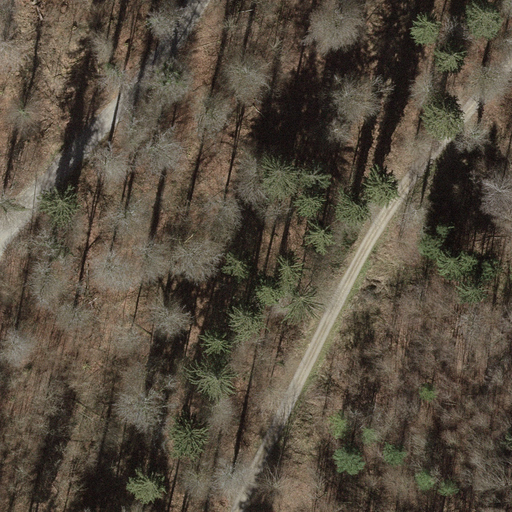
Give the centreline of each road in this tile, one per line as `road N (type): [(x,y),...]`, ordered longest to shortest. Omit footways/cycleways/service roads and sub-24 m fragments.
road 1 (track): [(511,63),(349,278),(248,511)]
road 2 (track): [(0,241),(104,131),(203,0)]
